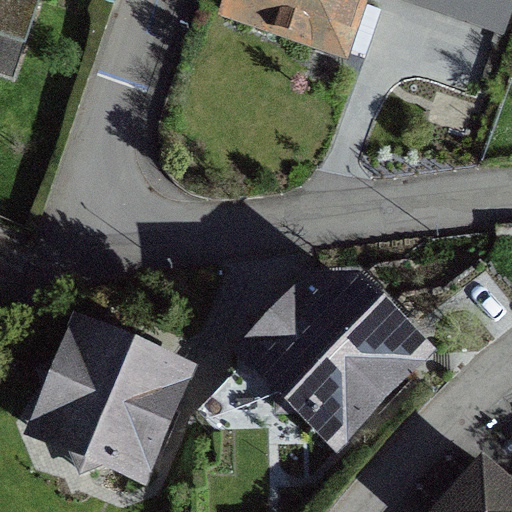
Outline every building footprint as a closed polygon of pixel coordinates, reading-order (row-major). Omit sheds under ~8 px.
[(0,0),(0,44),(31,55),(50,0),(0,0)] [(249,0),(241,28),(358,66),(379,0),(249,0)] [(500,56),(511,15),(511,0),(411,0),(404,24),(500,56)] [(343,457),(435,363),(371,291),(319,290),(249,362),(343,457)] [(147,489),(194,377),(84,331),(37,443),(147,489)] [(511,511),(511,487),(494,470),(452,511),(511,511)]
